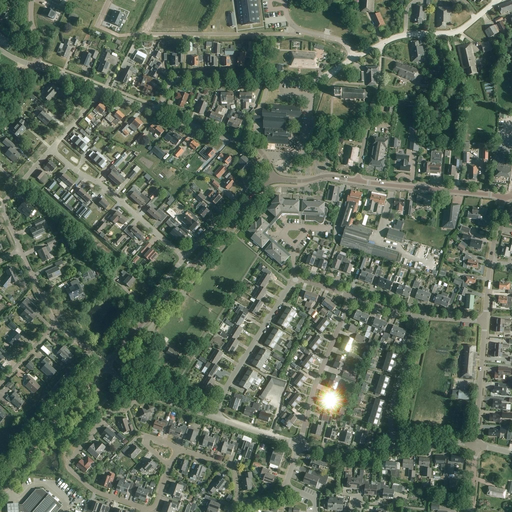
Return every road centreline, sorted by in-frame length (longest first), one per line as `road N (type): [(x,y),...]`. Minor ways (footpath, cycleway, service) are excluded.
road 1 (secondary): [(105,365),(272,179)]
road 2 (residential): [(351,296),(294,279),(215,417)]
road 3 (residential): [(144,509),(93,490),(68,467),(138,390)]
road 4 (residential): [(297,29),(145,34),(161,0)]
road 5 (residential): [(157,112),(176,80),(312,80)]
road 6 (residential): [(184,258),(50,149)]
road 7 (secondary): [(0,486),(105,365)]
road 8 (residential): [(298,445),(351,296)]
road 9 (secondary): [(502,196),(357,181)]
road 10 (residential): [(357,181),(379,82),(378,45)]
road 11 (residential): [(394,446),(392,403),(418,316)]
road 12 (residential): [(184,258),(96,358)]
road 13 (residential): [(378,45),(456,31),(498,0)]
road 14 (residential): [(265,159),(184,258)]
road 15 (unclassified): [(475,445),(485,321)]
road 16 (residential): [(20,250),(3,204),(50,149)]
road 17 (tertiary): [(265,159),(251,145),(157,112)]
